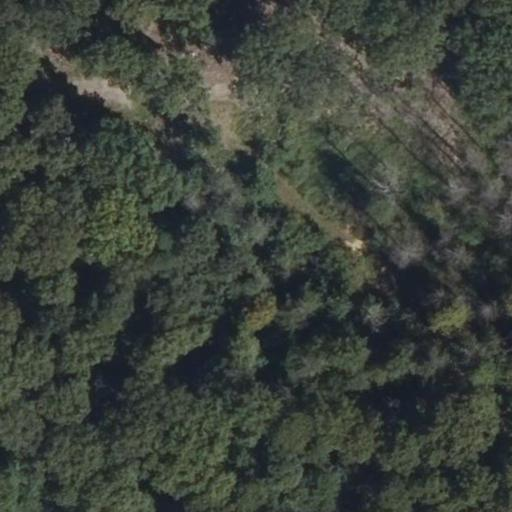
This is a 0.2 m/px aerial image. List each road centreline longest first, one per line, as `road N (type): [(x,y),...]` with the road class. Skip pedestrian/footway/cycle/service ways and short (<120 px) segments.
road 1 (track): [(200,511),(111,91),(511,53)]
road 2 (track): [(175,0),(0,251)]
road 3 (track): [(0,75),(111,91),(88,0)]
